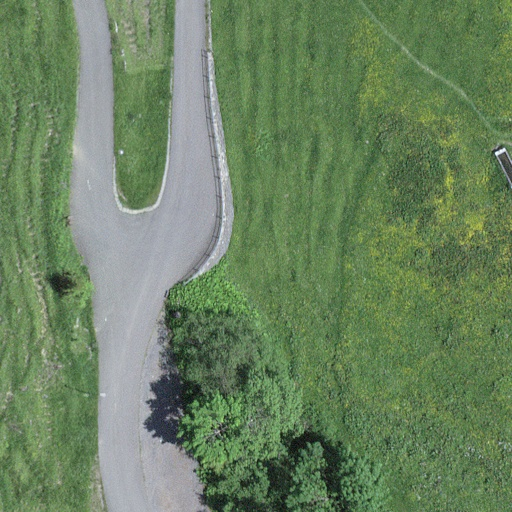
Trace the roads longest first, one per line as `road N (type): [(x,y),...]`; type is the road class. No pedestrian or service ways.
road 1 (unclassified): [(86,0),(95,59),(91,183),(103,229),(139,254),(173,243),(189,223),(193,0)]
road 2 (track): [(141,511),(116,405),(139,254)]
